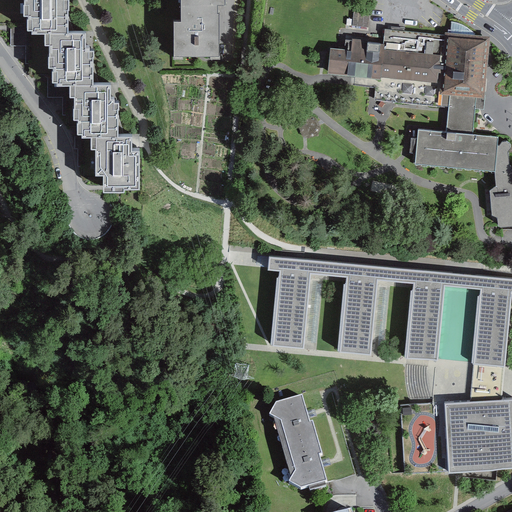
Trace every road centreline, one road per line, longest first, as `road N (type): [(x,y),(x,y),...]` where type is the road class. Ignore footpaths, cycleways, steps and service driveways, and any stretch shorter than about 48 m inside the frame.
road 1 (track): [(250,0),(223,283),(209,295),(184,292)]
road 2 (residential): [(0,53),(63,141),(72,185),(91,217)]
